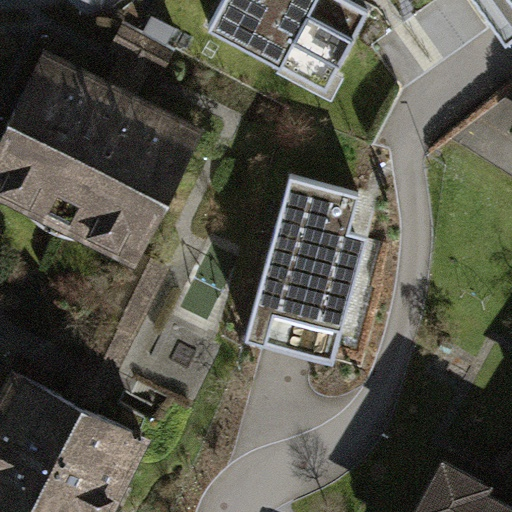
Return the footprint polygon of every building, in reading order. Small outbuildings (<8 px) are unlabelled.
[(383,18),(345,0),(235,0),(216,41),(342,103),(383,18)] [(511,0),(488,0),(511,30),(511,0)] [(0,214),(135,284),(206,147),(45,64),(0,150),(0,214)] [(354,368),(392,216),(319,197),(281,350),(354,368)] [(223,331),(248,337),(259,290),(235,284),(223,331)] [(128,511),(157,456),(17,384),(0,417),(0,511),(128,511)] [(499,511),(447,484),(431,511),(499,511)]
